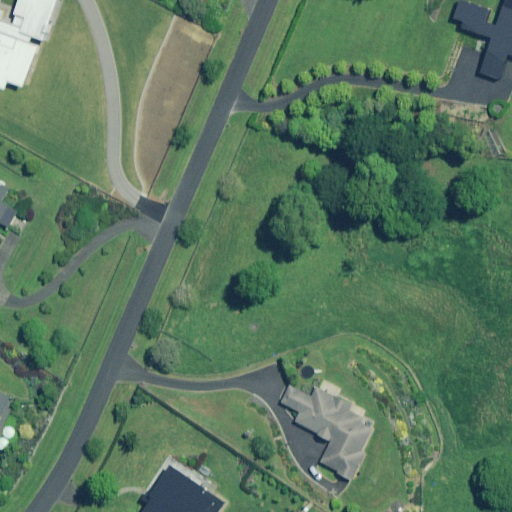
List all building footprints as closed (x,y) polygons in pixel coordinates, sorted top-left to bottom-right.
[(491,10),(460,0),(454,19),(464,22),(462,28),(493,38),(481,74),(500,80),(509,55),(511,55),(511,8),(505,7),(498,26),(487,22),(491,10)] [(9,190),(0,184),(0,223),(9,206),(2,202),(9,190)] [(312,397),(291,386),(282,402),(301,412),(296,422),(332,441),(321,462),(353,479),(367,452),(362,450),(373,429),(362,424),(368,414),(351,405),(318,387),(312,397)] [(0,421),(11,398),(0,392),(0,421)] [(220,511),(226,503),(174,468),(144,511),(220,511)]
